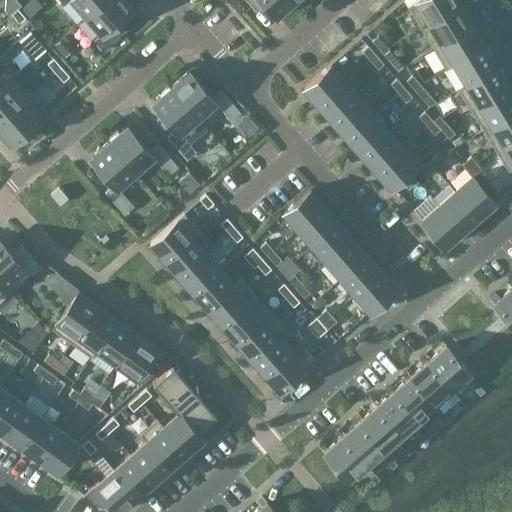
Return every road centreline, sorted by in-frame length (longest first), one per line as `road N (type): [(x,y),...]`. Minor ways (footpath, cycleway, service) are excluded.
road 1 (residential): [(182,511),(425,293)]
road 2 (residential): [(245,86),(425,293)]
road 3 (residential): [(188,22),(0,196)]
road 4 (residential): [(245,86),(344,0)]
